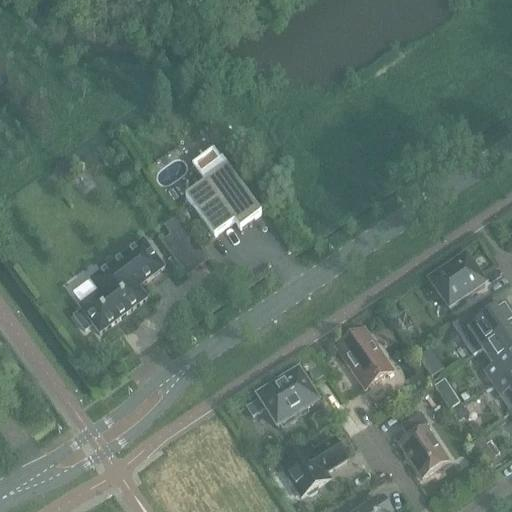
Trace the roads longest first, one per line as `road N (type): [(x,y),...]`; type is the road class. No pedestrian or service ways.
road 1 (residential): [(198,359),(511,145)]
road 2 (residential): [(2,498),(51,486),(144,426),(198,359)]
road 3 (residential): [(198,359),(169,371),(2,498)]
